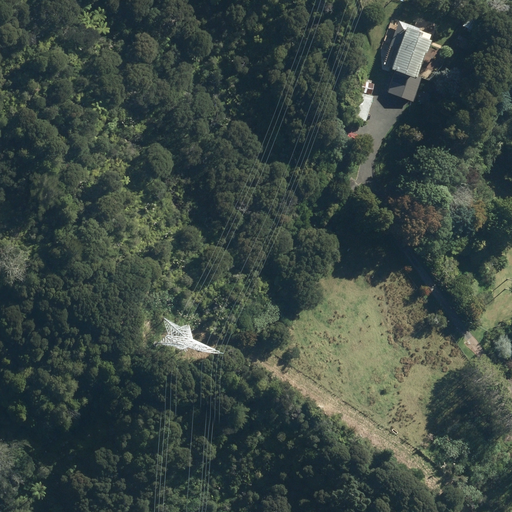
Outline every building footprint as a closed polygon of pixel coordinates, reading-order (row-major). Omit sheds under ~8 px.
[(447,25),(454,28),(457,23),(450,20),(447,25)] [(410,101),(419,77),(414,75),(427,41),(425,40),(425,38),(414,34),(415,30),(401,25),(385,67),(392,69),(384,91),(410,101)] [(476,31),(466,27),(459,47),(468,50),(476,31)] [(371,83),(359,80),(356,90),(368,93),(371,83)] [(349,118),(363,122),(370,96),(357,92),(349,118)] [(256,357),(236,347),(230,357),(251,367),(256,357)]
